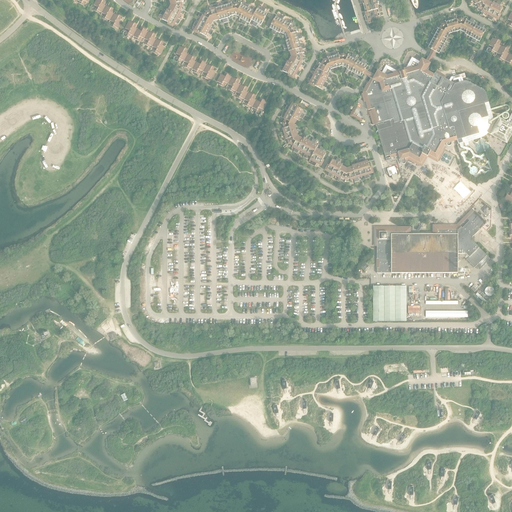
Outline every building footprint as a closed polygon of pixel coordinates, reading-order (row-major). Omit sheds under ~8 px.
[(94,11),(96,12),(102,0),(96,0),(93,5),(96,6),(94,11)] [(99,11),(102,13),(106,6),(103,4),(105,1),(103,0),(102,0),(96,12),(98,13),(99,11)] [(162,19),(173,25),(175,22),(178,24),(180,20),(177,19),(178,16),(180,13),(183,15),(184,13),(181,11),(180,10),(182,6),(181,2),(182,1),(181,0),(169,0),(170,5),(168,10),(167,9),(165,12),(162,11),(160,14),(163,16),(162,19)] [(193,25),(196,27),(195,30),(206,36),(207,33),(211,35),(213,31),(210,29),(211,26),(210,26),(213,21),(218,19),(219,20),(222,19),(223,23),(227,22),(226,18),(230,17),(229,16),(235,15),(240,17),(239,18),(242,20),(240,23),(244,25),(246,22),(249,23),(251,20),(254,21),(252,25),(256,27),(258,23),(260,25),(262,22),(265,17),(267,14),(264,12),(266,9),(262,7),(260,10),(255,8),(253,11),(250,10),(250,9),(247,8),(249,4),(245,2),(244,6),(241,4),(240,5),(236,3),(231,4),(231,3),(228,4),(227,0),(222,2),(224,5),(221,6),(220,6),(217,7),(216,3),(212,5),(213,9),(210,10),(206,12),(203,16),(202,16),(199,14),(198,16),(201,18),(200,20),(200,21),(198,23),(195,21),(193,25)] [(361,0),(362,2),(364,1),(367,12),(365,12),(369,24),(379,21),(375,10),(377,9),(376,5),(378,4),(379,3),(379,2),(378,2),(377,2),(375,2),(374,0),(361,0)] [(470,0),(471,2),(475,0),(476,4),(477,3),(478,8),(482,10),(482,11),(480,15),(482,16),(484,12),(487,14),(490,15),(488,19),(491,21),(493,17),(496,19),(502,8),(499,6),(501,3),(498,0),(496,4),(493,2),(492,3),(487,0),(470,0)] [(102,18),(104,20),(111,7),(109,6),(108,7),(106,6),(102,13),(104,14),(102,18)] [(107,19),(110,21),(114,14),(111,12),(113,9),(111,7),(104,20),(106,21),(107,19)] [(110,26),(112,27),(119,15),(117,14),(116,15),(114,14),(110,21),(112,22),(110,26)] [(119,15),(112,27),(114,29),(115,27),(118,29),(122,21),(119,20),(121,16),(119,15)] [(300,62),(303,58),(301,53),(302,53),(301,50),(305,48),(304,44),(300,45),(299,42),(298,39),(302,38),(301,34),(297,35),(296,32),(295,32),(294,27),(289,25),(290,24),(292,21),(290,20),(288,23),(285,22),(285,21),(285,22),(282,20),(284,17),(280,15),(278,18),(275,16),(274,19),(273,19),(271,25),(269,28),(272,29),(270,33),(274,35),(276,31),(279,33),(280,32),(284,35),(286,40),(285,41),(286,44),(282,45),(284,49),(287,48),(288,51),(289,51),(291,57),(288,61),(287,61),(286,64),(282,62),(280,66),(284,68),(282,71),(293,77),(295,74),(298,76),(301,72),(297,70),(298,68),(299,68),(299,67),(300,65),(304,66),(305,64),(301,62),(300,62)] [(427,47),(430,49),(436,52),(439,54),(440,51),(444,52),(446,49),(442,47),(444,44),(445,41),(449,43),(450,41),(447,39),(446,38),(449,34),(454,32),(460,30),(465,33),(464,34),(462,37),(465,38),(466,35),(469,36),(469,37),(469,36),(472,38),(470,41),(474,44),(476,40),(479,42),(484,33),(483,33),(485,30),(482,29),(484,25),(480,23),(478,27),(476,25),(475,25),(473,24),(474,20),(471,18),(469,21),(466,20),(465,21),(461,18),(457,20),(456,19),(453,20),(452,16),(448,17),(449,21),(445,22),(446,23),(441,24),(439,28),(438,28),(436,31),(433,29),(431,33),(434,35),(433,38),(431,41),(428,39),(426,43),(429,44),(427,47)] [(124,32),(123,34),(123,36),(125,37),(127,36),(128,35),(134,23),(132,22),(131,23),(129,21),(125,28),(128,30),(127,32),(126,31),(124,32)] [(131,35),(133,36),(137,29),(135,28),(137,24),(134,23),(128,35),(130,36),(131,35)] [(135,39),(137,40),(144,28),(141,27),(139,30),(137,29),(133,36),(136,38),(135,39)] [(142,37),(144,39),(148,32),(146,30),(146,29),(144,28),(137,40),(139,42),(142,37)] [(144,44),(147,45),(153,33),(151,32),(150,33),(148,32),(144,39),(147,40),(144,44)] [(150,45),(152,46),(156,39),(154,38),(156,34),(153,33),(147,45),(149,47),(150,45)] [(487,48),(486,50),(487,52),(489,53),(491,53),(491,52),(498,40),(495,38),(495,39),(492,38),(488,45),(491,47),(490,48),(489,48),(487,48)] [(152,52),(155,53),(161,41),(159,40),(158,41),(156,39),(152,46),(155,48),(152,52)] [(494,51),(497,53),(501,46),(498,44),(500,41),(498,39),(498,40),(491,52),(493,53),(494,51)] [(161,41),(155,53),(157,54),(158,53),(160,54),(164,47),(162,46),(164,42),(161,41)] [(175,57),(173,59),(174,61),(176,62),(178,61),(178,60),(185,48),(183,47),(182,48),(179,46),(176,53),(178,55),(177,57),(177,56),(175,57)] [(497,58),(499,60),(506,47),(503,46),(503,47),(501,46),(497,53),(499,54),(497,58)] [(502,59),(505,61),(509,54),(506,52),(508,49),(506,47),(499,60),(501,61),(502,59)] [(181,60),(184,61),(188,54),(185,53),(187,49),(185,48),(178,60),(180,61),(181,60)] [(436,52),(430,49),(424,60),(429,63),(436,52)] [(308,78),(311,80),(309,83),(321,89),(322,86),(326,88),(328,84),(324,82),(326,80),(326,79),(327,77),(331,78),(332,76),(329,74),(328,74),(331,69),(336,67),(336,68),(336,67),(342,66),(347,68),(346,69),(344,73),(347,74),(348,70),(351,72),(354,73),(352,77),(356,79),(358,75),(361,77),(363,74),(363,73),(365,69),(367,66),(364,64),(366,61),(362,58),(360,62),(358,61),(358,60),(357,60),(355,59),(356,55),(353,53),(351,57),(348,55),(347,56),(343,54),(338,55),(338,54),(335,55),(334,51),(329,53),(331,57),(327,58),(328,58),(323,60),(321,64),(320,63),(318,67),(315,65),(313,69),(316,70),(315,73),(314,73),(315,73),(313,76),(310,74),(308,78)] [(184,67),(186,68),(193,56),(191,54),(190,55),(188,54),(184,61),(186,63),(184,67)] [(189,68),(192,69),(196,62),(193,61),(195,57),(193,56),(186,68),(189,69),(189,68)] [(362,93),(360,97),(362,98),(364,102),(365,102),(367,110),(371,109),(385,156),(390,155),(390,157),(386,158),(386,161),(391,160),(390,158),(399,155),(401,162),(401,163),(402,164),(403,164),(404,164),(405,164),(405,163),(406,163),(406,162),(406,161),(405,158),(409,157),(421,163),(425,155),(427,156),(428,154),(436,158),(444,145),(445,146),(446,146),(447,146),(448,146),(449,146),(450,146),(451,145),(451,144),(451,143),(451,142),(457,140),(458,144),(462,143),(463,145),(464,146),(465,146),(469,145),(467,141),(473,140),(480,137),(483,136),(485,135),(487,133),(507,143),(511,132),(511,119),(510,124),(498,118),(493,120),(492,117),(488,102),(485,93),(485,92),(484,91),(483,90),(482,89),(468,82),(466,82),(466,81),(465,81),(454,84),(450,82),(452,79),(448,77),(447,80),(445,79),(446,76),(436,71),(434,75),(426,71),(430,63),(422,59),(420,62),(412,57),(407,68),(403,69),(404,71),(402,71),(399,72),(399,70),(397,71),(386,65),(381,73),(378,71),(375,75),(372,74),(370,78),(371,78),(368,83),(367,83),(363,92),(363,93),(362,93)] [(194,72),(196,73),(203,61),(200,59),(198,63),(196,62),(192,69),(194,70),(194,72)] [(200,70),(203,72),(207,64),(204,63),(205,62),(203,61),(196,73),(198,74),(200,70)] [(203,77),(205,78),(212,66),(210,65),(209,66),(207,64),(203,72),(205,73),(203,77)] [(212,66),(205,78),(208,80),(208,78),(211,79),(215,72),(212,71),(214,67),(212,66)] [(219,85),(221,86),(228,73),(225,72),(223,76),(221,74),(217,81),(219,83),(219,85)] [(225,83),(228,84),(232,77),(229,76),(230,75),(228,73),(221,86),(223,87),(225,83)] [(228,90),(230,91),(237,78),(235,77),(234,78),(232,77),(228,84),(230,85),(228,90)] [(233,90),(236,92),(240,85),(237,83),(239,80),(237,78),(230,91),(233,92),(233,90)] [(236,97),(238,99),(245,86),(243,85),(242,86),(240,85),(236,92),(239,93),(236,97)] [(241,98),(244,100),(248,92),(246,91),(248,87),(245,86),(238,99),(241,100),(241,98)] [(244,105),(246,106),(253,94),(251,93),(250,94),(248,92),(244,100),(247,101),(244,105)] [(250,106),(252,107),(256,100),(254,99),(256,95),(253,94),(246,106),(249,108),(250,106)] [(254,110),(256,112),(263,99),(260,98),(258,102),(256,100),(252,107),(255,109),(254,110)] [(256,112),(256,114),(258,115),(260,115),(261,113),(261,111),(259,110),(260,109),(263,110),(267,103),(264,102),(265,100),(263,99),(256,112)] [(358,104),(356,103),(349,115),(362,122),(363,120),(361,119),(357,106),(358,104)] [(303,157),(306,159),(308,155),(311,157),(310,159),(313,161),(311,164),(315,167),(316,163),(319,165),(326,153),(323,152),(324,148),(321,146),(319,150),(316,148),(318,146),(314,144),(316,140),(312,138),(311,142),(308,140),(305,139),(307,135),(305,134),(303,138),(302,138),(297,136),(296,130),(294,125),(297,120),(299,117),(303,119),(305,115),(301,113),(303,110),(292,104),(290,107),(286,105),(284,109),(288,111),(286,114),(285,117),(281,115),(280,117),(284,119),(282,123),(284,128),(283,128),(284,131),(280,133),(281,137),(285,136),(286,139),(287,139),(288,143),(292,146),(295,148),(293,152),(297,154),(299,150),(302,152),(301,152),(302,152),(305,153),(303,157)] [(339,163),(341,159),(337,157),(335,161),(332,159),(326,171),(329,172),(327,176),(331,178),(333,174),(335,176),(336,176),(338,177),(337,181),(339,182),(341,178),(345,180),(350,179),(353,178),(355,182),(359,181),(358,177),(360,176),(361,176),(364,175),(365,179),(369,178),(368,174),(371,173),(367,161),(364,162),(363,158),(359,159),(360,163),(357,164),(354,165),(353,161),(350,162),(352,166),(346,168),(342,165),(339,163)] [(410,227),(374,227),(373,247),(376,247),(377,273),(457,273),(457,253),(466,253),(469,257),(466,260),(474,268),(476,266),(479,270),(490,259),(474,243),(474,239),(474,235),(486,223),(474,210),(457,227),(448,227),(443,228),(443,225),(433,225),(433,235),(410,235),(410,227)] [(360,267),(364,271),(368,266),(364,262),(360,267)] [(406,286),(372,286),(372,321),(406,321),(406,286)]
